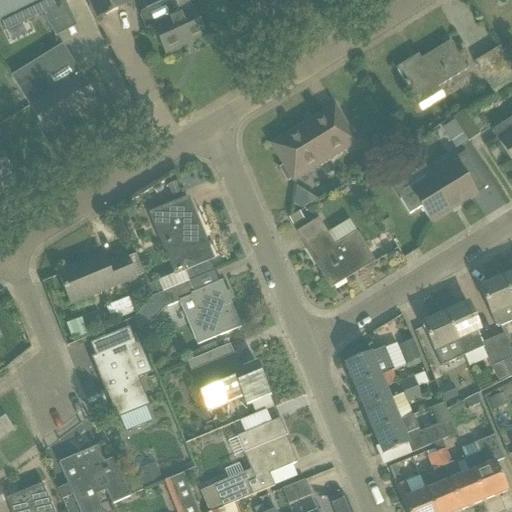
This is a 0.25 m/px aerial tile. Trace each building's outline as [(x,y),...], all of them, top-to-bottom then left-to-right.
[(47,25),(70,14),(62,0),(0,0),(0,25),(4,34),(43,15),(47,25)] [(84,0),(94,21),(129,5),(126,0),(84,0)] [(165,56),(206,37),(187,0),(171,0),(170,0),(168,0),(141,13),(139,16),(145,29),(148,30),(153,29),(165,56)] [(396,70),(406,87),(415,102),(466,71),(450,43),(420,61),(420,63),(415,66),(411,60),(396,70)] [(492,93),(511,80),(511,68),(500,48),(474,64),(492,93)] [(96,102),(80,77),(70,62),(45,77),(39,66),(20,78),(37,105),(30,109),(46,133),(72,117),(72,116),(79,111),(80,112),(96,102)] [(293,182),(310,172),(356,143),(334,108),(292,133),(294,136),(273,149),(271,146),(293,182)] [(452,120),(467,142),(468,143),(479,136),(464,112),(452,120)] [(511,119),(492,133),(511,163),(511,119)] [(396,139),(403,149),(413,143),(407,133),(396,139)] [(395,146),(391,141),(385,140),(380,143),(379,150),(383,155),(389,156),(394,152),(395,146)] [(421,208),(430,223),(475,196),(471,189),(482,182),(465,154),(452,161),(455,166),(399,200),(409,215),(421,208)] [(181,195),(177,183),(167,187),(172,198),(181,195)] [(156,195),(162,192),(159,187),(153,191),(156,195)] [(174,275),(184,271),(189,282),(213,273),(199,238),(202,237),(187,200),(149,215),(174,275)] [(289,220),(293,228),(304,221),(299,213),(289,220)] [(327,235),(318,220),(296,233),(305,249),(330,290),(375,264),(355,232),(334,246),(327,235)] [(70,306),(114,288),(135,279),(127,259),(106,268),(102,258),(58,276),(70,306)] [(502,279),(511,302),(511,275),(503,280),(502,279)] [(479,289),(490,317),(495,327),(499,326),(500,328),(511,322),(511,302),(502,279),(501,279),(502,280),(480,289),(480,288),(479,289)] [(194,294),(189,282),(161,293),(167,308),(179,303),(197,347),(241,329),(221,282),(194,294)] [(148,286),(152,296),(157,295),(161,293),(157,283),(148,286)] [(163,309),(167,308),(161,293),(157,295),(152,296),(134,319),(139,334),(149,330),(148,328),(163,309)] [(127,302),(106,303),(107,314),(128,313),(127,302)] [(445,315),(444,315),(463,357),(482,350),(491,368),(502,363),(492,340),(481,345),(477,333),(480,332),(467,305),(467,306),(445,316),(445,315)] [(440,367),(463,357),(444,315),(444,316),(423,325),(422,325),(421,325),(433,352),(434,352),(440,367)] [(90,359),(115,421),(149,408),(125,349),(135,345),(128,329),(89,345),(94,357),(90,359)] [(492,340),(502,363),(509,379),(511,377),(511,354),(504,335),(492,340)] [(411,341),(397,347),(404,366),(419,360),(411,341)] [(387,359),(383,349),(345,365),(354,388),(392,373),(387,359)] [(252,404),(269,397),(256,366),(234,375),(228,360),(191,375),(206,411),(248,394),(252,404)] [(354,388),(364,411),(389,401),(384,389),(396,383),(392,373),(354,388)] [(399,384),(403,395),(417,389),(427,385),(423,374),(413,379),(399,384)] [(439,390),(444,404),(456,399),(450,385),(439,390)] [(421,400),(417,389),(403,395),(407,405),(421,400)] [(480,405),(476,395),(464,402),(468,410),(480,405)] [(500,395),(499,395),(488,400),(493,412),(505,407),(502,400),(500,395)] [(389,401),(364,411),(373,434),(398,423),(389,401)] [(0,440),(12,432),(0,415),(0,440)] [(383,457),(401,449),(407,446),(410,455),(455,436),(450,421),(419,434),(412,418),(398,423),(373,434),(383,457)] [(213,487),(214,490),(221,508),(222,509),(273,487),(269,476),(296,464),(289,446),(287,446),(284,438),(286,437),(279,420),(236,438),(242,453),(243,453),(251,472),(213,487)] [(462,450),(467,460),(483,503),(507,493),(494,464),(503,460),(494,437),(480,443),(476,445),(462,450)] [(79,511),(103,511),(96,495),(106,491),(112,505),(131,497),(111,460),(103,464),(96,448),(95,448),(98,454),(74,464),(72,459),(58,464),(79,511)] [(446,451),(436,455),(443,471),(448,483),(460,511),(483,503),(467,460),(465,460),(471,473),(459,478),(452,463),(451,464),(446,451)] [(443,471),(436,455),(427,458),(434,475),(443,471)] [(140,488),(161,480),(155,465),(134,473),(140,488)] [(389,469),(394,483),(400,481),(395,466),(389,469)] [(168,481),(180,511),(197,511),(182,476),(168,481)] [(311,497),(304,481),(282,491),(288,506),(311,497)] [(405,511),(433,511),(425,492),(411,498),(405,483),(395,487),(405,511)] [(460,511),(448,483),(439,486),(425,492),(433,511),(460,511)] [(53,511),(42,485),(6,500),(10,511),(53,511)]
